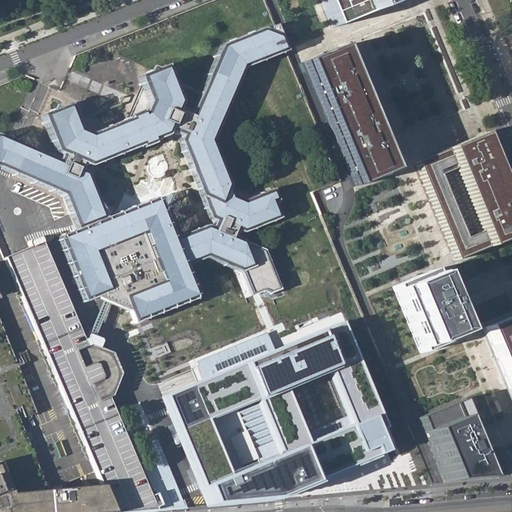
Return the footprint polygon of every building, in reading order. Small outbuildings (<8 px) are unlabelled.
[(317,0),(330,28),(344,22),(387,4),(396,0),(317,0)] [(267,28),(266,32),(264,34),(269,45),(279,40),(273,26),(267,28)] [(89,292),(65,234),(54,238),(81,302),(93,298),(125,312),(131,325),(195,298),(183,267),(201,259),(235,274),(240,285),(246,299),(262,292),(268,295),(279,290),(262,251),(234,239),(237,232),(241,234),(279,219),(274,206),(277,200),(272,189),(240,202),(230,197),(208,143),(241,69),(284,52),(279,40),(269,45),(264,34),(266,32),(260,29),(218,46),(189,113),(193,114),(201,95),(222,104),(204,142),(222,188),(219,196),(214,194),(210,202),(202,205),(207,218),(212,220),(209,226),(205,225),(171,238),(155,198),(103,219),(108,232),(122,226),(157,240),(172,279),(164,297),(131,311),(128,305),(95,290),(89,292)] [(300,62),(348,176),(352,186),(389,170),(386,161),(366,113),(337,46),(300,62)] [(37,113),(53,153),(56,152),(58,147),(52,134),(57,123),(91,138),(128,123),(146,84),(163,77),(173,101),(171,105),(177,107),(179,101),(164,64),(135,76),(139,86),(125,117),(87,132),(76,128),(65,102),(37,113)] [(75,230),(65,234),(89,292),(95,290),(128,305),(131,311),(164,297),(172,279),(157,240),(122,226),(108,232),(103,219),(100,220),(85,184),(92,165),(95,160),(158,135),(161,129),(166,131),(182,138),(178,145),(202,205),(210,202),(214,194),(219,196),(222,188),(204,142),(222,104),(201,95),(193,114),(189,113),(177,107),(171,105),(173,101),(163,77),(146,84),(128,123),(91,138),(57,123),(52,134),(58,147),(56,152),(53,153),(44,157),(24,148),(12,176),(60,196),(75,230)] [(166,131),(161,129),(158,135),(95,160),(92,165),(163,138),(166,131)] [(447,245),(454,261),(511,236),(511,193),(485,130),(412,161),(447,245)] [(0,170),(3,172),(12,176),(24,148),(16,144),(0,136),(0,170)] [(28,248),(5,258),(113,511),(134,511),(151,510),(155,510),(153,507),(157,506),(159,503),(155,494),(151,494),(149,495),(106,397),(110,396),(118,375),(109,354),(95,348),(97,341),(86,336),(85,339),(82,340),(38,239),(35,238),(27,241),(26,244),(28,248)] [(391,286),(419,353),(459,337),(431,270),(391,286)] [(511,314),(481,327),(511,401),(511,314)] [(273,352),(266,334),(195,362),(202,380),(160,397),(202,501),(205,509),(271,503),(273,502),(385,453),(375,430),(382,428),(339,323),(273,352)] [(0,511),(113,511),(102,485),(45,492),(16,422),(33,414),(0,328),(0,511)] [(416,417),(443,483),(493,478),(460,399),(416,417)] [(400,452),(381,459),(391,487),(414,478),(417,486),(431,481),(419,450),(402,457),(400,452)]
